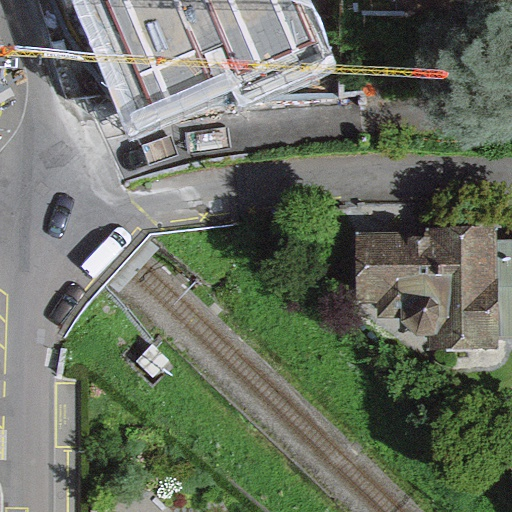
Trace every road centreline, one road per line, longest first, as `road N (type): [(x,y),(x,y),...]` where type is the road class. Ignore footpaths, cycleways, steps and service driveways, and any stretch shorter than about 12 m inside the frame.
road 1 (residential): [(52,213),(220,185),(511,173)]
road 2 (residential): [(33,511),(37,299),(52,213)]
road 3 (residential): [(52,213),(50,89),(12,0)]
